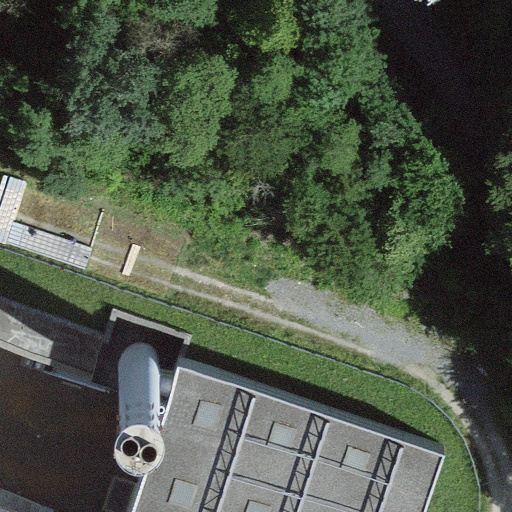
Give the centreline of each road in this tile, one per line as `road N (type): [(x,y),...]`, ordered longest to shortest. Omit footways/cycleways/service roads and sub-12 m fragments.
road 1 (track): [(510,511),(488,411),(421,353),(0,220)]
road 2 (track): [(511,176),(394,0)]
